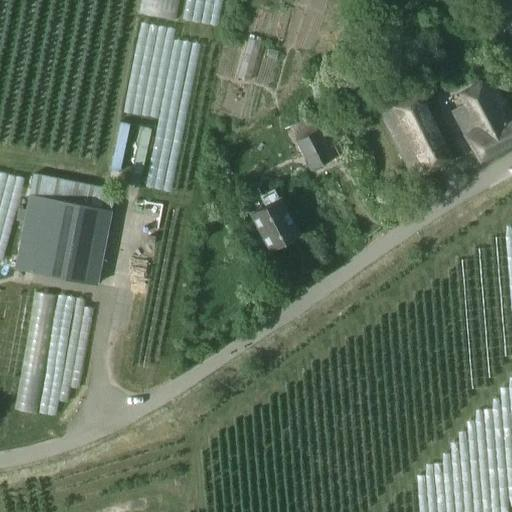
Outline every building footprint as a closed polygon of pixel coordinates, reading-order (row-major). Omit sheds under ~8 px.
[(146,0),(144,14),(179,19),(181,0),(146,0)] [(511,117),(505,106),(495,88),(489,91),(482,79),(456,94),(463,106),(453,112),(481,162),(511,144),(511,117)] [(313,86),(316,108),(337,105),(334,83),(313,86)] [(419,93),(410,97),(405,88),(386,98),(391,107),(380,112),(413,179),(452,160),(419,93)] [(291,127),(312,171),(345,155),(329,121),(316,128),(307,109),(296,115),(300,123),(291,127)] [(15,269),(98,285),(113,210),(112,209),(116,189),(34,173),(30,193),(29,193),(15,269)] [(271,250),(299,235),(280,198),(279,199),(273,189),(261,195),(266,205),(252,213),(271,250)] [(16,409),(36,413),(55,294),(35,291),(16,409)]
